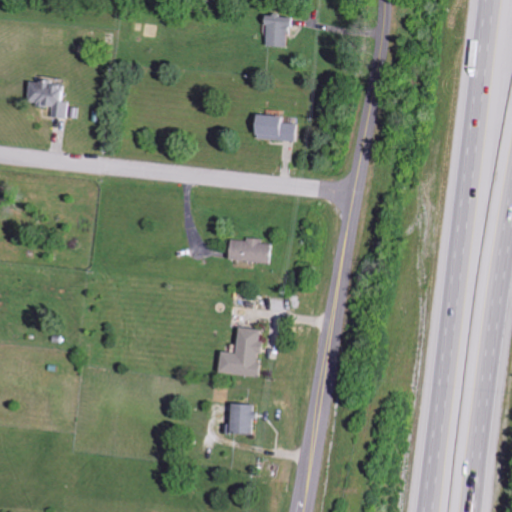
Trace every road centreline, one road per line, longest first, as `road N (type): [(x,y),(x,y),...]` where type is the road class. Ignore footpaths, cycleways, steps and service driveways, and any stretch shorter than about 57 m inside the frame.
road 1 (secondary): [(302,511),(386,0)]
road 2 (motorway): [(490,0),(429,511)]
road 3 (residential): [(357,194),(0,154)]
road 4 (motorway): [(470,511),(511,198)]
